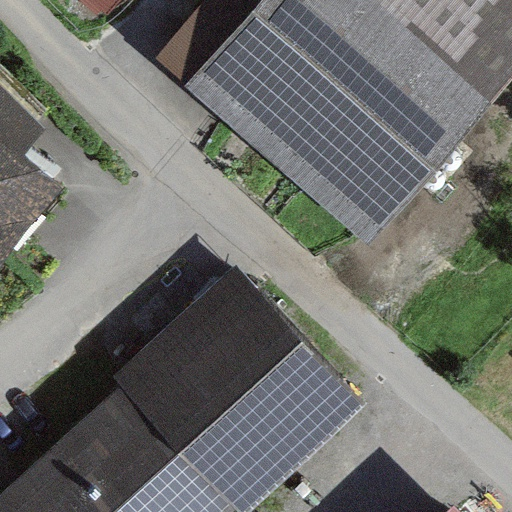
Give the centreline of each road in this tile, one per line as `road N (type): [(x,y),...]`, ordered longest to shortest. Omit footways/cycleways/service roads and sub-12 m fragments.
road 1 (unclassified): [(511,432),(196,186)]
road 2 (unclassified): [(0,362),(196,186)]
road 3 (unclassified): [(196,186),(17,0)]
